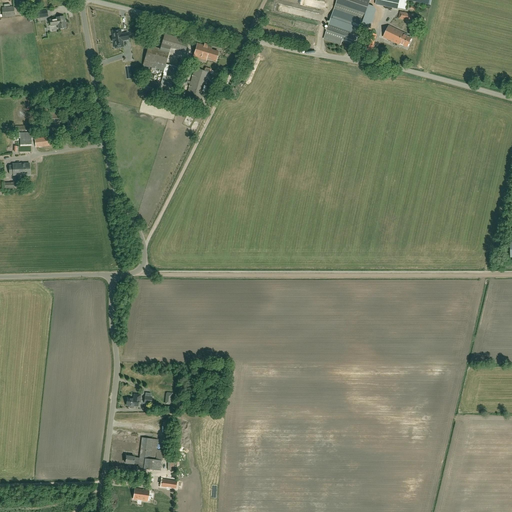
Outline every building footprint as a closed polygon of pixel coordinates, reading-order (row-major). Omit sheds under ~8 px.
[(337,0),(324,39),(341,44),(342,42),(354,46),(369,5),(370,0),(337,0)] [(376,0),(375,4),(397,9),(398,7),(399,0),(376,0)] [(399,0),(398,7),(406,9),(407,1),(402,0),(399,0)] [(15,17),(14,8),(2,9),(3,18),(15,17)] [(46,11),(42,12),(34,13),(35,19),(48,17),(46,11)] [(400,12),(399,18),(407,20),(410,21),(412,15),(408,14),(400,12)] [(59,29),(65,28),(63,17),(57,18),(57,19),(50,20),(51,26),(58,25),(59,29)] [(399,43),(403,34),(403,33),(389,26),(383,37),(398,44),(399,43)] [(112,42),(114,42),(115,48),(123,47),(122,41),(128,40),(127,33),(121,34),(120,30),(112,31),(113,38),(112,38),(112,42)] [(363,49),(371,52),(377,35),(369,32),(363,49)] [(185,52),(188,41),(165,34),(161,45),(160,49),(158,49),(152,68),(164,71),(165,67),(166,66),(169,52),(170,48),(185,52)] [(403,34),(399,43),(407,47),(411,38),(403,34)] [(206,60),(206,58),(207,55),(205,54),(205,53),(202,52),(204,46),(198,44),(194,57),(206,60)] [(211,48),(207,47),(207,45),(205,44),(204,46),(202,52),(205,53),(205,54),(207,55),(206,58),(215,61),(218,52),(211,50),(211,48)] [(149,46),(143,66),(150,68),(152,68),(158,49),(149,46)] [(169,66),(161,91),(175,95),(183,70),(169,66)] [(209,73),(195,69),(186,98),(201,102),(209,73)] [(147,80),(145,90),(157,94),(160,84),(150,81),(147,80)] [(48,123),(60,123),(60,115),(48,115),(48,123)] [(64,134),(65,142),(76,141),(76,133),(64,134)] [(36,147),(51,145),(49,137),(35,139),(36,147)] [(9,166),(9,175),(13,174),(13,176),(22,175),(22,176),(30,176),(29,163),(13,164),(13,166),(9,166)] [(139,408),(140,395),(133,395),(133,399),(126,398),(125,406),(129,406),(129,408),(129,409),(132,409),(133,409),(133,407),(139,408)] [(163,451),(157,450),(158,440),(142,438),(139,458),(135,458),(135,457),(126,456),(125,463),(139,465),(138,468),(160,471),(163,451)] [(177,481),(163,479),(162,487),(167,488),(167,487),(170,488),(175,489),(177,481)] [(142,500),(147,501),(149,490),(143,490),(140,490),(140,489),(135,488),(133,499),(137,500),(137,499),(142,500)]
